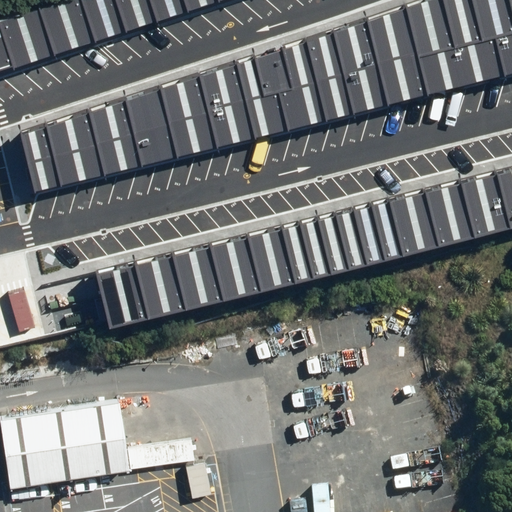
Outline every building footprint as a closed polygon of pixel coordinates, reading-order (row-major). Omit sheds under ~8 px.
[(54,56),(96,43),(82,0),(67,0),(39,9),(54,56)] [(115,0),(82,0),(96,43),(127,32),(115,0)] [(150,0),(115,0),(127,32),(158,22),(150,0)] [(184,0),(150,0),(158,22),(189,12),(184,0)] [(219,0),(184,0),(189,12),(220,2),(219,0)] [(417,58),(453,49),(440,0),(418,0),(404,5),(417,58)] [(472,0),(440,0),(453,49),(483,41),(472,0)] [(508,0),(472,0),(483,41),(496,38),(511,34),(511,13),(510,6),(508,0)] [(404,5),(367,17),(389,105),(426,96),(417,58),(404,5)] [(0,27),(13,69),(54,56),(39,9),(0,21),(0,27)] [(367,17),(333,29),(354,114),(389,105),(367,17)] [(0,73),(13,69),(0,27),(0,73)] [(326,121),(354,114),(333,29),(306,38),(326,121)] [(505,77),(511,75),(511,34),(496,38),(505,77)] [(287,130),(326,121),(306,38),(283,45),(293,88),(279,91),(287,130)] [(426,96),(505,77),(496,38),(483,41),(453,49),(417,58),(426,96)] [(264,94),(279,91),(293,88),(283,45),(255,55),(264,94)] [(255,55),(235,61),(253,139),(287,130),(279,91),(264,94),(255,55)] [(235,61),(198,74),(216,148),(253,139),(235,61)] [(198,74),(159,87),(175,158),(216,148),(198,74)] [(159,87),(124,98),(140,166),(175,158),(159,87)] [(124,98),(89,110),(104,175),(140,166),(124,98)] [(89,110),(44,125),(59,186),(104,175),(89,110)] [(35,192),(59,186),(44,125),(21,133),(35,192)] [(511,169),(502,172),(511,213),(511,169)] [(465,181),(478,235),(511,226),(511,213),(502,172),(465,181)] [(428,190),(441,244),(478,235),(465,181),(428,190)] [(391,199),(405,253),(441,244),(428,190),(391,199)] [(373,203),(386,257),(405,253),(391,199),(373,203)] [(355,208),(368,262),(386,257),(373,203),(355,208)] [(336,212),(349,266),(368,262),(355,208),(336,212)] [(318,217),(331,271),(349,266),(336,212),(318,217)] [(299,221),(313,275),(331,271),(318,217),(299,221)] [(281,226),(294,280),(313,275),(299,221),(281,226)] [(244,235),(257,289),(294,280),(281,226),(244,235)] [(207,244),(221,298),(257,289),(244,235),(207,244)] [(171,253),(184,306),(221,298),(207,244),(171,253)] [(134,262),(147,315),(184,306),(171,253),(134,262)] [(104,299),(110,324),(147,315),(134,262),(97,271),(104,299)] [(122,398),(0,414),(0,436),(6,482),(131,466),(122,398)]
